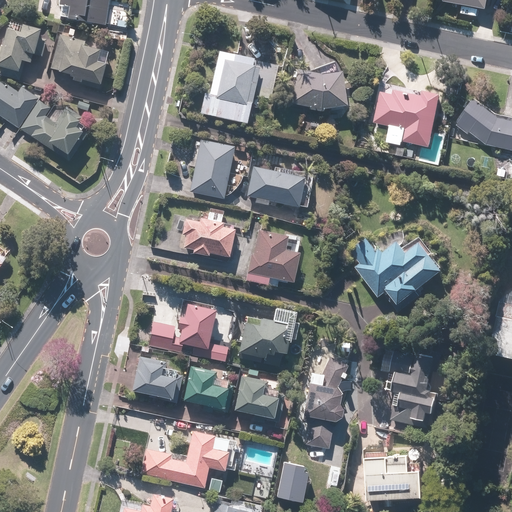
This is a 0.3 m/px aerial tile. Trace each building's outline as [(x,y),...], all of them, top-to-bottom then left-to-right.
[(108,0),(59,0),(58,7),(71,9),(69,21),(105,26),(108,0)] [(485,11),(486,0),(452,0),(451,6),(485,11)] [(0,77),(15,82),(20,62),(30,65),(32,57),(33,57),(39,32),(7,25),(2,49),(0,48),(0,77)] [(51,70),(62,73),(61,77),(99,87),(105,67),(95,64),(98,52),(82,48),(84,43),(60,37),(51,70)] [(217,53),(208,96),(203,95),(199,114),(245,124),(257,68),(251,67),(252,60),(217,53)] [(307,72),(294,71),(293,106),(308,107),(308,111),(321,112),(321,108),(344,109),(340,73),(327,72),(327,75),(307,74),(307,72)] [(5,89),(0,85),(0,115),(18,127),(37,99),(22,89),(19,94),(7,86),(5,89)] [(401,145),(402,141),(428,147),(439,97),(394,88),(393,95),(380,93),(374,122),(389,125),(386,142),(401,145)] [(472,100),(455,124),(485,145),(511,151),(511,120),(497,117),(472,100)] [(64,158),(80,133),(72,128),(79,117),(65,107),(53,124),(42,117),(49,107),(39,101),(20,129),(64,158)] [(232,146),(199,140),(190,191),(224,197),(232,146)] [(267,207),(268,201),(296,208),(303,179),(251,167),(245,196),(251,197),(249,203),(267,207)] [(234,224),(219,222),(220,214),(208,213),(207,221),(200,220),(200,224),(184,223),(181,250),(195,251),(195,254),(208,255),(230,258),(234,224)] [(282,251),(286,237),(257,230),(248,272),(292,282),(298,255),(282,251)] [(351,252),(361,263),(355,268),(379,297),(383,294),(398,312),(421,294),(418,290),(442,271),(419,243),(406,254),(397,242),(383,253),(379,248),(376,251),(366,239),(351,252)] [(0,265),(8,252),(0,246),(0,265)] [(511,286),(511,288),(511,305),(499,303),(489,354),(511,358),(511,286)] [(181,303),(175,327),(152,323),(147,346),(223,361),(226,347),(208,344),(214,310),(181,303)] [(259,320),(257,327),(242,325),(237,353),(278,360),(279,354),(283,354),(286,340),(282,339),(285,325),(259,320)] [(423,420),(425,412),(432,413),(435,399),(427,397),(434,359),(386,351),(383,370),(395,372),(392,391),(396,392),(391,421),(410,424),(412,418),(423,420)] [(157,375),(160,363),(138,358),(131,390),(169,399),(174,379),(157,375)] [(352,391),(352,381),(337,381),(344,366),(328,358),(320,375),(309,373),(308,384),(301,415),(309,417),(306,434),(303,445),(326,450),(332,422),(333,422),(334,422),(334,421),(335,421),(336,420),(337,419),(338,418),(338,417),(339,416),(339,415),(339,414),(339,413),(339,412),(339,411),(339,410),(339,409),(339,408),(338,408),(338,407),(337,406),(337,405),(336,405),(339,390),(352,391)] [(213,372),(190,367),(182,400),(221,409),(226,389),(210,385),(213,372)] [(242,377),(239,389),(237,389),(233,409),(272,417),(276,398),(259,395),(261,381),(242,377)] [(169,459),(170,455),(148,450),(143,476),(201,488),(205,468),(222,471),(226,453),(224,452),(226,442),(211,439),(211,436),(190,432),(184,462),(169,459)] [(408,473),(407,456),(366,458),(368,500),(421,497),(419,472),(408,473)] [(167,511),(170,498),(151,495),(149,507),(140,505),(139,511),(122,508),(121,511),(167,511)]
